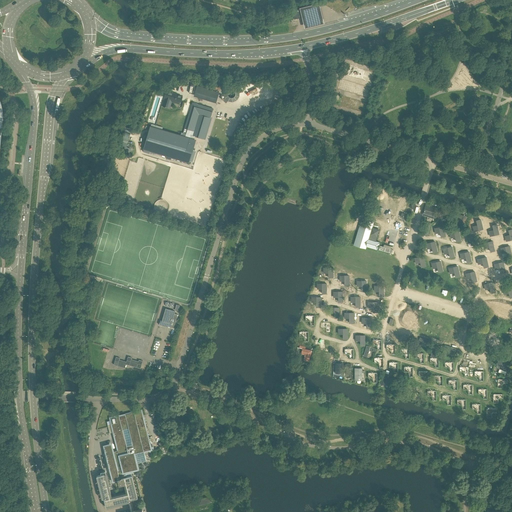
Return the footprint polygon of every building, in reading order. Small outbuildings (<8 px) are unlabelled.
[(302,21),(304,28),(324,23),(322,16),(319,3),(299,8),(302,21)] [(292,11),(294,19),(303,17),(301,9),(292,11)] [(196,95),(216,101),(219,92),(198,86),(196,95)] [(223,100),(226,103),(228,101),(232,102),(237,100),(239,97),(239,92),(237,88),(233,86),(228,87),(225,89),(223,94),(225,98),(223,100)] [(181,102),(181,101),(182,97),(176,95),(177,94),(166,91),(164,98),(165,98),(162,106),(170,108),(172,99),(181,102)] [(181,132),(180,136),(184,137),(184,138),(194,140),(195,137),(204,139),(210,118),(213,109),(192,103),(183,133),(181,132)] [(184,137),(180,136),(178,136),(178,135),(178,136),(173,134),(172,134),(167,133),(168,130),(157,126),(156,129),(151,128),(151,127),(150,127),(147,136),(146,136),(145,139),(146,139),(143,148),(144,148),(144,149),(144,148),(150,150),(149,150),(150,150),(155,151),(155,152),(155,151),(161,153),(166,155),(167,155),(172,156),(172,157),(172,156),(177,158),(178,159),(178,158),(183,160),(188,161),(188,162),(189,162),(189,161),(189,162),(195,141),(194,140),(184,138),(184,137)] [(126,147),(127,143),(123,142),(120,150),(129,153),(130,149),(126,147)] [(426,216),(433,218),(434,216),(436,208),(426,205),(423,213),(422,215),(426,216)] [(450,220),(448,210),(439,212),(440,217),(445,216),(445,217),(446,221),(450,220)] [(457,224),(464,226),(467,217),(459,215),(457,224)] [(474,231),(482,229),(480,219),(476,220),(477,224),(477,225),(473,226),(474,231)] [(371,228),(373,224),(361,220),(354,246),(365,249),(366,246),(364,245),(366,238),(368,239),(376,241),(379,230),(371,228)] [(489,232),(490,237),(498,235),(496,225),(493,226),(493,231),(489,232)] [(443,226),(435,228),(436,233),(441,232),(441,237),(445,236),(443,226)] [(460,241),(458,231),(449,233),(451,238),(455,237),(456,238),(457,242),(460,241)] [(476,236),(467,238),(468,243),(473,242),(474,247),(478,246),(476,236)] [(492,241),(483,243),(485,248),(489,247),(490,248),(490,252),(494,251),(492,241)] [(435,242),(426,243),(427,248),(432,248),(433,252),(437,251),(435,242)] [(511,256),(509,246),(501,248),(502,253),(506,252),(507,253),(508,257),(511,256)] [(454,257),(452,247),(443,249),(444,254),(448,253),(449,254),(450,258),(454,257)] [(471,262),(469,252),(460,254),(461,259),(465,258),(466,259),(467,263),(471,262)] [(423,256),(414,258),(416,263),(420,262),(421,263),(422,267),(425,266),(423,256)] [(486,257),(477,259),(478,264),(482,263),(483,264),(484,268),(488,267),(486,257)] [(442,271),(440,261),(431,263),(433,268),(437,267),(438,268),(439,272),(442,271)] [(505,272),(503,262),(494,264),(495,269),(500,268),(500,269),(501,273),(505,272)] [(459,276),(457,267),(448,269),(450,274),(454,273),(455,273),(456,277),(459,276)] [(333,278),(332,268),(324,268),(324,273),(328,273),(329,274),(329,278),(333,278)] [(474,272),(465,274),(467,279),(471,278),(472,278),(472,282),(476,281),(474,272)] [(349,286),(349,276),(340,276),(340,281),(344,281),(345,282),(345,286),(349,286)] [(366,291),(366,281),(357,281),(357,286),(361,286),(362,287),(362,291),(366,291)] [(493,283),(484,285),(485,290),(489,289),(490,289),(491,293),(495,292),(493,283)] [(107,284),(97,316),(105,319),(114,286),(107,284)] [(326,294),(326,284),(317,284),(317,289),(321,289),(322,290),(322,294),(326,294)] [(383,296),(383,286),(374,286),(374,291),(379,291),(379,292),(379,296),(383,296)] [(510,298),(511,297),(511,288),(511,287),(503,289),(504,294),(508,293),(509,294),(510,298)] [(343,302),(342,292),(334,292),(334,297),(338,297),(339,298),(339,302),(343,302)] [(320,307),(321,297),(312,297),(311,302),(316,302),(317,303),(316,307),(320,307)] [(360,307),(360,297),(351,297),(351,302),(355,302),(356,303),(356,307),(360,307)] [(377,312),(377,302),(368,302),(368,307),(372,307),(373,308),(373,312),(377,312)] [(160,321),(159,325),(164,326),(165,324),(167,324),(167,325),(167,326),(168,326),(174,328),(178,315),(174,314),(175,311),(166,308),(162,321),(160,321)] [(339,318),(339,308),(330,308),(329,313),(334,313),(334,314),(334,318),(339,318)] [(353,323),(354,313),(344,313),(344,318),(349,318),(349,319),(349,323),(353,323)] [(310,325),(315,325),(314,315),(305,315),(305,320),(309,320),(310,321),(310,325)] [(371,328),(371,318),(362,318),(362,323),(366,323),(367,324),(367,328),(371,328)] [(326,333),(330,333),(330,323),(321,323),(321,328),(325,328),(326,329),(326,333)] [(338,329),(338,334),(343,334),(343,335),(343,339),(347,339),(347,329),(338,329)] [(442,330),(439,340),(446,341),(448,331),(442,330)] [(456,343),(458,331),(453,330),(450,342),(456,343)] [(304,341),(308,341),(308,331),(299,331),(299,336),(303,336),(304,337),(304,341)] [(365,345),(365,335),(356,335),(355,340),(360,341),(361,341),(360,345),(365,345)] [(375,348),(380,348),(380,338),(371,338),(371,343),(375,343),(375,344),(375,348)] [(319,349),(324,349),(324,339),(315,339),(314,344),(319,344),(319,345),(319,349)] [(390,354),(394,354),(394,344),(385,344),(385,349),(389,349),(390,350),(390,354)] [(305,347),(300,346),(299,348),(303,349),(302,353),(305,354),(304,360),(309,361),(311,351),(305,349),(305,347)] [(376,349),(366,346),(363,356),(367,357),(369,350),(373,352),(373,351),(375,352),(376,349)] [(435,358),(437,358),(440,348),(434,347),(431,357),(435,358)] [(349,358),(354,358),(353,348),(344,348),(344,353),(348,353),(349,354),(349,358)] [(405,359),(409,359),(409,348),(400,348),(400,354),(404,354),(405,355),(405,359)] [(323,351),(323,356),(326,356),(325,365),(330,366),(332,352),(323,351)] [(339,353),(338,356),(334,355),(331,366),(339,368),(342,354),(339,353)] [(420,363),(424,363),(424,353),(415,353),(415,358),(419,358),(420,359),(420,363)] [(125,367),(126,364),(141,367),(142,361),(128,358),(128,361),(120,359),(120,357),(116,356),(114,364),(125,367)] [(378,363),(379,364),(379,368),(383,368),(383,358),(374,358),(374,363),(378,363)] [(435,368),(439,368),(439,358),(430,358),(430,364),(434,364),(435,364),(435,368)] [(505,371),(508,364),(500,361),(498,365),(497,364),(496,368),(505,371)] [(394,372),(398,372),(398,362),(389,362),(389,367),(393,367),(394,368),(394,372)] [(449,372),(454,372),(453,362),(444,362),(444,367),(448,367),(449,368),(449,372)] [(408,377),(413,377),(413,367),(404,367),(403,372),(408,372),(408,373),(408,377)] [(464,377),(468,377),(468,367),(459,367),(459,372),(463,372),(464,373),(464,377)] [(424,381),(428,381),(428,371),(419,371),(419,376),(423,376),(424,377),(424,381)] [(479,381),(483,381),(483,371),(474,371),(474,376),(478,376),(479,377),(479,381)] [(372,383),(377,383),(377,373),(368,373),(368,378),(372,378),(372,379),(372,383)] [(438,386),(443,386),(442,376),(433,376),(433,381),(437,381),(438,382),(438,386)] [(507,379),(497,379),(497,388),(502,388),(502,384),(503,383),(507,383),(507,379)] [(453,390),(457,390),(457,380),(448,380),(448,385),(452,385),(453,386),(453,390)] [(468,395),(472,395),(472,385),(463,385),(463,390),(467,390),(468,391),(468,395)] [(482,399),(487,399),(487,389),(478,389),(478,394),(482,394),(482,395),(482,399)] [(432,401),(436,401),(436,391),(427,391),(427,396),(431,396),(432,397),(432,401)] [(503,394),(493,394),(493,403),(498,403),(498,399),(499,398),(503,398),(503,394)] [(447,405),(451,405),(451,395),(442,395),(442,400),(446,400),(447,401),(447,405)] [(461,410),(466,410),(466,400),(457,400),(457,405),(461,405),(462,406),(461,410)] [(476,414),(481,414),(481,404),(471,404),(471,409),(476,409),(476,410),(476,414)] [(492,413),(496,413),(496,409),(486,409),(486,418),(491,418),(492,414),(492,413)] [(151,438),(150,436),(149,429),(144,410),(117,417),(110,418),(113,432),(115,432),(116,436),(114,436),(115,436),(117,443),(105,446),(114,481),(117,480),(119,486),(124,487),(128,486),(130,495),(116,498),(109,472),(105,471),(100,472),(101,475),(98,476),(103,499),(104,499),(106,509),(129,503),(130,511),(151,511),(151,509),(146,511),(143,511),(132,511),(130,503),(142,498),(139,483),(137,476),(128,477),(127,473),(142,471),(141,465),(149,462),(147,457),(146,454),(148,453),(151,452),(155,451),(151,438)] [(200,502),(199,500),(195,501),(196,505),(210,501),(208,495),(202,497),(203,501),(200,502)]
